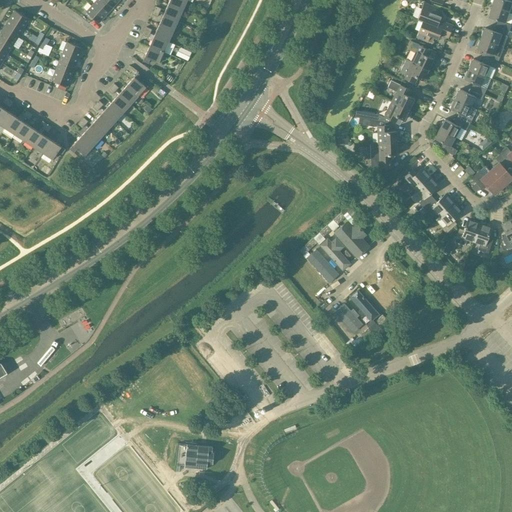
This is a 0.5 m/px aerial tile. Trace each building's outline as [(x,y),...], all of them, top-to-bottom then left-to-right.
[(112,7),(103,0),(96,0),(93,4),(105,15),(112,7)] [(169,0),(168,4),(182,10),(186,0),(169,0)] [(492,0),(492,4),(493,4),(492,7),(508,12),(511,2),(506,0),(492,0)] [(421,9),(417,19),(422,21),(451,32),(453,26),(439,20),(441,16),(438,15),(441,8),(424,2),(421,9)] [(86,12),(98,23),(105,15),(93,4),(86,12)] [(178,20),(182,10),(168,4),(164,14),(178,20)] [(488,18),(505,23),(508,12),(492,7),(491,10),(490,9),(488,14),(489,14),(488,18)] [(29,19),(15,10),(9,19),(23,28),(29,19)] [(164,14),(159,25),(173,31),(178,20),(164,14)] [(3,27),(17,36),(23,28),(9,19),(3,27)] [(422,21),(416,37),(428,42),(432,43),(434,37),(438,39),(440,35),(448,38),(451,32),(422,21)] [(154,35),(169,41),(173,31),(159,25),(154,35)] [(507,36),(509,31),(505,29),(496,26),(494,31),(507,36)] [(0,32),(0,37),(12,45),(17,36),(3,27),(0,32)] [(504,46),(507,36),(494,31),(485,28),(484,31),(483,31),(481,35),(482,36),(481,38),(497,44),(504,46)] [(154,35),(150,45),(164,52),(169,41),(154,35)] [(0,37),(0,49),(6,53),(12,45),(0,37)] [(477,49),(486,52),(500,57),(504,46),(497,44),(481,38),(480,41),(479,41),(477,45),(478,46),(477,49)] [(83,47),(67,41),(63,51),(78,57),(83,47)] [(411,62),(428,70),(433,59),(436,52),(431,49),(430,51),(419,45),(410,41),(408,43),(408,45),(408,47),(409,49),(410,51),(411,51),(415,53),(411,61),(411,62)] [(143,61),(148,63),(150,58),(159,63),(164,52),(150,45),(143,61)] [(180,56),(188,60),(191,52),(183,49),(180,56)] [(63,51),(59,60),(74,66),(78,57),(63,51)] [(484,58),(493,61),(497,63),(500,57),(486,52),(484,58)] [(423,81),(428,70),(411,62),(411,61),(406,59),(399,73),(404,75),(403,78),(414,84),(417,78),(423,81)] [(469,66),(470,66),(469,69),(485,76),(489,66),(473,59),(472,62),(471,61),(469,66)] [(74,66),(59,60),(55,69),(70,76),(74,66)] [(51,79),(66,85),(70,76),(55,69),(51,79)] [(464,79),(480,86),(485,76),(469,69),(467,72),(466,71),(464,76),(465,76),(464,79)] [(138,95),(146,86),(139,79),(142,76),(138,72),(127,84),(138,95)] [(391,81),(388,88),(396,92),(392,101),(409,109),(414,99),(408,96),(411,90),(400,85),(391,81)] [(138,95),(127,84),(119,93),(130,103),(138,95)] [(107,89),(112,93),(115,89),(111,85),(107,89)] [(456,97),(455,99),(470,107),(471,107),(475,97),(460,89),(458,92),(457,92),(455,96),(456,97)] [(130,103),(119,93),(111,101),(122,112),(130,103)] [(466,117),(467,118),(472,120),(476,110),(471,107),(470,107),(455,99),(453,102),(452,101),(450,106),(451,106),(450,109),(466,117)] [(122,112),(111,101),(103,109),(115,120),(122,112)] [(398,117),(404,120),(409,109),(392,101),(384,118),(395,123),(398,117)] [(92,106),(96,110),(100,106),(95,102),(92,106)] [(0,124),(3,126),(11,113),(2,107),(0,110),(0,124)] [(95,118),(107,128),(115,120),(103,109),(95,118)] [(11,113),(3,126),(12,133),(21,120),(11,113)] [(367,125),(376,125),(376,116),(367,116),(367,125)] [(88,126),(99,137),(107,128),(95,118),(88,126)] [(76,123),(81,127),(84,123),(80,119),(76,123)] [(441,126),(440,129),(455,137),(460,127),(445,119),(443,122),(442,121),(440,126),(441,126)] [(12,133),(22,139),(30,126),(21,120),(12,133)] [(377,126),(378,144),(397,143),(396,131),(390,131),(390,125),(377,126)] [(30,126),(22,139),(31,145),(40,132),(30,126)] [(80,134),(91,145),(99,137),(88,126),(80,134)] [(434,138),(443,143),(450,147),(455,137),(440,129),(438,131),(437,131),(435,135),(436,136),(434,138)] [(40,132),(31,145),(41,152),(49,139),(40,132)] [(76,147),(83,153),(91,145),(80,134),(68,147),(72,150),(76,147)] [(41,152),(51,158),(56,150),(61,152),(64,148),(49,139),(41,152)] [(378,144),(370,144),(371,169),(392,168),(391,161),(391,155),(397,155),(397,143),(378,144)] [(453,155),(455,150),(450,147),(443,143),(440,148),(453,155)] [(511,160),(511,151),(511,152),(506,147),(498,154),(499,155),(507,164),(511,160)] [(503,186),(511,178),(511,177),(503,167),(507,164),(499,155),(495,158),(499,163),(490,171),(503,186)] [(408,182),(415,190),(430,177),(422,168),(413,176),(410,172),(396,184),(400,189),(408,182)] [(485,184),(494,195),(503,186),(490,171),(484,176),(479,171),(471,178),(481,188),(485,184)] [(423,199),(419,203),(422,207),(433,198),(429,194),(438,186),(430,177),(415,190),(423,199)] [(431,208),(439,216),(454,203),(446,194),(437,202),(433,198),(422,207),(427,212),(431,208)] [(446,233),(457,224),(453,220),(462,212),(454,203),(439,216),(447,225),(442,229),(446,233)] [(356,259),(371,245),(342,213),(327,226),(356,259)] [(455,240),(455,242),(465,245),(467,240),(473,242),(480,223),(469,219),(465,231),(459,229),(455,240)] [(507,235),(502,238),(503,240),(508,250),(511,248),(511,245),(510,242),(511,241),(511,219),(502,224),(507,235)] [(480,223),(473,242),(479,244),(477,250),(488,254),(493,240),(487,238),(491,227),(480,223)] [(356,259),(327,226),(312,239),(341,272),(356,259)] [(328,284),(330,282),(341,272),(312,239),(299,252),(328,284)] [(357,287),(344,299),(372,332),(386,320),(357,287)] [(328,313),(357,347),(373,333),(372,332),(344,299),(328,313)] [(212,452),(213,447),(194,445),(178,443),(175,465),(195,467),(195,468),(207,469),(207,463),(213,464),(214,453),(212,452)]
